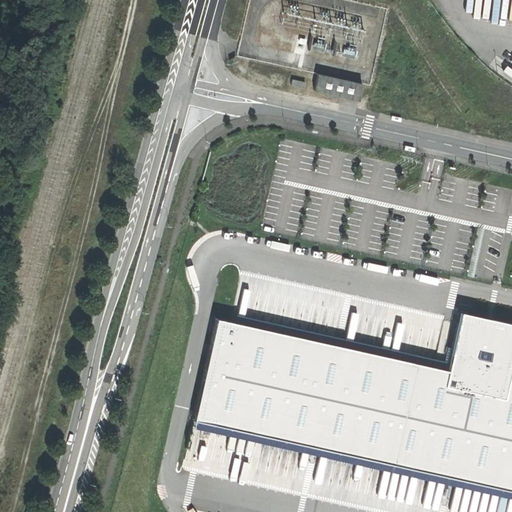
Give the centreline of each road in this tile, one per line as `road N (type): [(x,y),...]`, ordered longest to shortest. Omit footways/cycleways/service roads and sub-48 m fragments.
road 1 (secondary): [(172,81),(106,307),(85,433)]
road 2 (secondary): [(85,433),(131,315),(190,86)]
road 3 (unclassified): [(190,86),(511,157)]
